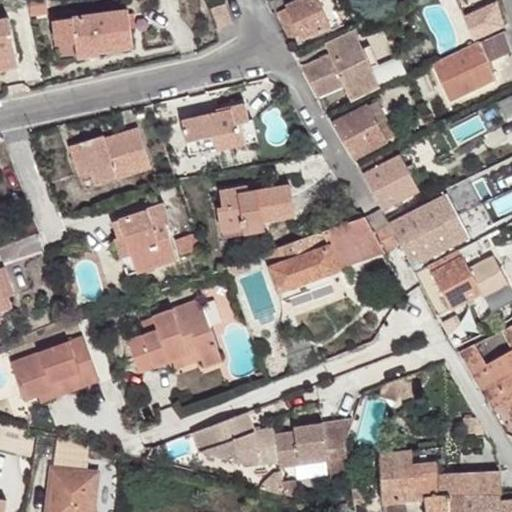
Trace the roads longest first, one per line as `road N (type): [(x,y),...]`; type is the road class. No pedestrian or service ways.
road 1 (residential): [(138,438),(433,328)]
road 2 (residential): [(272,47),(0,113)]
road 3 (residential): [(361,196),(272,47)]
road 4 (residential): [(511,457),(433,328)]
